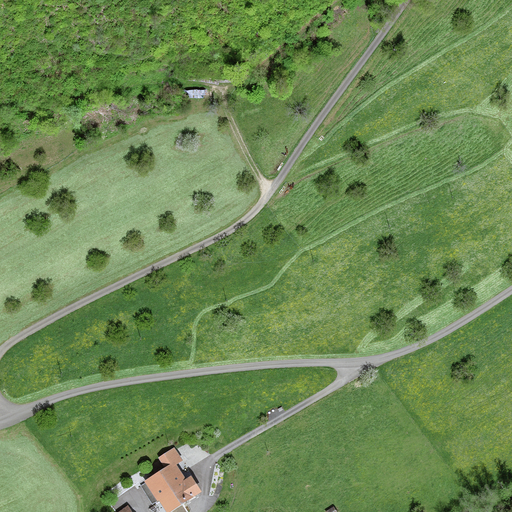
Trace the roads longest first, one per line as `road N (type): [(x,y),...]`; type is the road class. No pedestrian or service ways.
road 1 (track): [(404,0),(249,215),(0,351)]
road 2 (unclassified): [(511,288),(428,340),(380,358),(146,378),(65,394),(5,417)]
road 3 (track): [(338,0),(252,72),(219,86),(150,79),(94,95),(18,100)]
